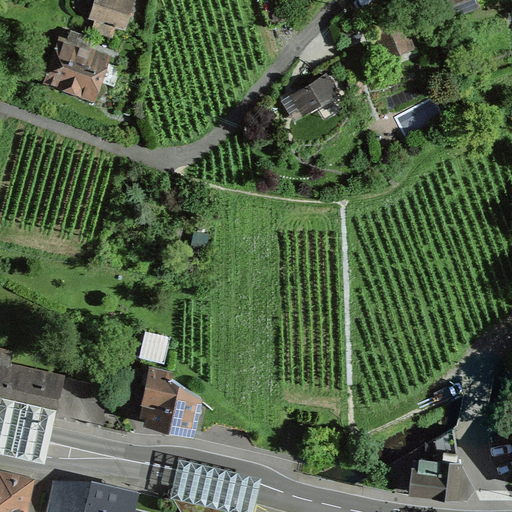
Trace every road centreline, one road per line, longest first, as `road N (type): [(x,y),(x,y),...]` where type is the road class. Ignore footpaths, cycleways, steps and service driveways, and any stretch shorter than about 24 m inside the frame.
road 1 (tertiary): [(149,462),(373,511)]
road 2 (residential): [(491,511),(469,421),(472,385),(475,363),(511,335)]
road 3 (tertiary): [(149,462),(0,420)]
road 4 (tertiary): [(0,456),(65,468),(149,462)]
